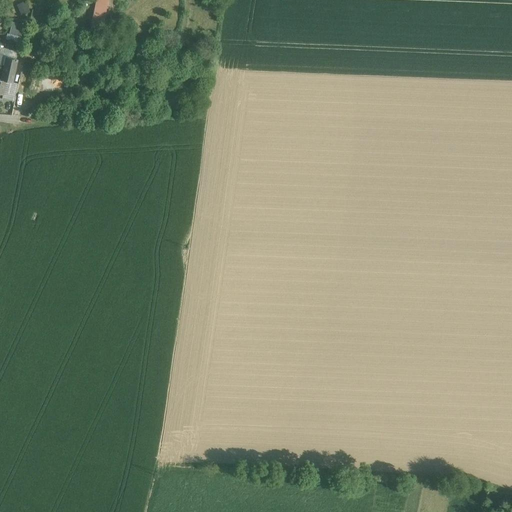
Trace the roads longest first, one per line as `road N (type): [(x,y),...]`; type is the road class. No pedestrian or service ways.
road 1 (track): [(189,0),(182,79),(115,88),(84,77),(27,107)]
road 2 (track): [(19,121),(40,0)]
